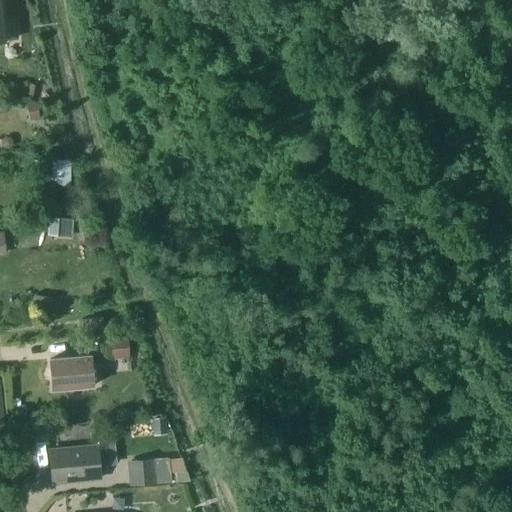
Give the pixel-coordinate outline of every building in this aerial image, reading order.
[(3,24),(0,1),(0,40),(5,40),(18,39),(16,22),(3,24)] [(29,84),(27,97),(38,98),(39,85),(29,84)] [(37,103),(27,104),(29,119),(40,118),(37,103)] [(13,139),(9,134),(2,135),(0,142),(4,147),(11,146),(13,139)] [(71,159),(49,159),(49,177),(71,188),(71,159)] [(77,237),(75,224),(62,227),(65,240),(77,237)] [(104,328),(103,317),(82,319),(83,330),(104,328)] [(102,361),(130,359),(129,338),(100,340),(102,361)] [(94,385),(91,355),(50,359),(53,389),(94,385)] [(165,417),(152,418),(154,435),(167,434),(165,417)] [(98,445),(51,450),(54,482),(101,478),(98,445)] [(156,460),(128,462),(130,487),(158,485),(156,460)] [(186,471),(170,472),(171,482),(189,480),(186,471)]
